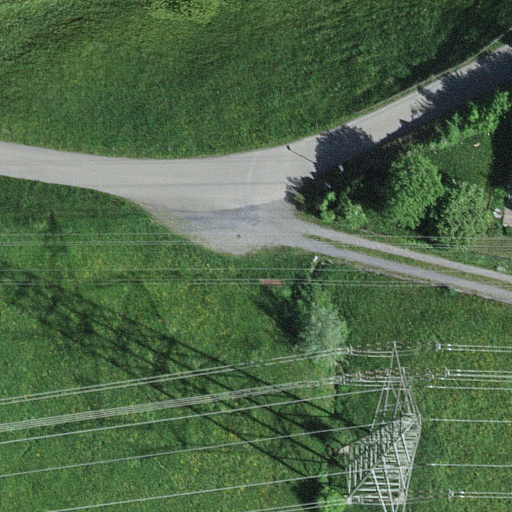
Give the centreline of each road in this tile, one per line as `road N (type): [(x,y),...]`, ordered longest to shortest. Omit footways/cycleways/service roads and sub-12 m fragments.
road 1 (unclassified): [(0,151),(151,175),(289,158),(511,60)]
road 2 (track): [(151,175),(511,288)]
